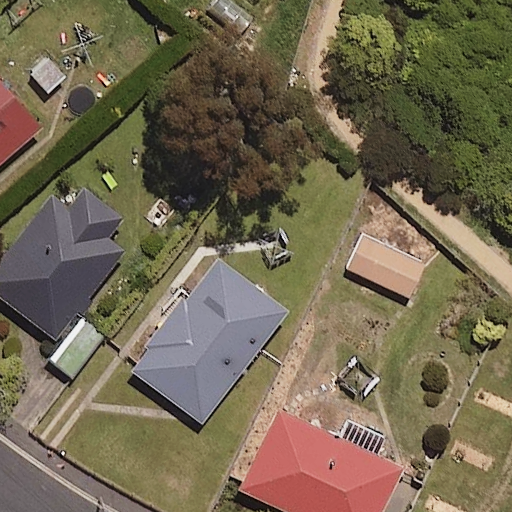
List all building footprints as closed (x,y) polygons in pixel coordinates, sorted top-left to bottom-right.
[(0,146),(39,110),(0,67),(0,146)] [(65,189),(50,178),(0,242),(0,283),(53,324),(123,232),(106,218),(120,200),(80,169),(65,189)] [(159,185),(141,210),(167,229),(185,204),(159,185)] [(422,253),(360,225),(345,260),(406,288),(422,253)] [(291,290),(211,231),(123,350),(202,409),(291,290)] [(104,326),(80,306),(47,346),(70,366),(104,326)] [(371,511),(402,450),(276,389),(236,471),(319,511),(371,511)]
